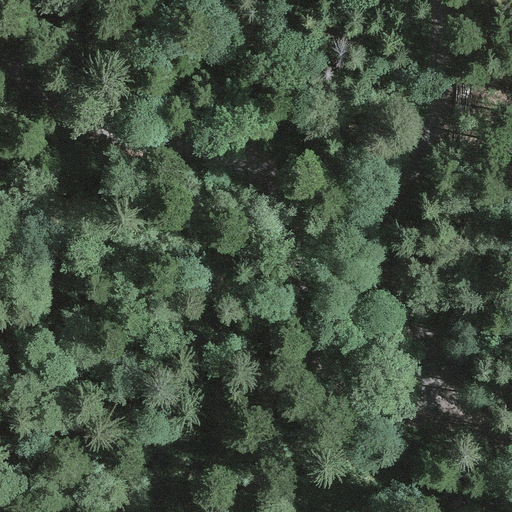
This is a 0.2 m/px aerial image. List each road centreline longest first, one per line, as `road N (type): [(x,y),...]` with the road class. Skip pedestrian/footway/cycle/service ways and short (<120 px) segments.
road 1 (unclassified): [(443,0),(439,119),(382,211),(378,232),(386,273),(441,370),(439,398),(422,410),(387,406),(361,391),(322,351),(303,310),(285,220),(260,172),(217,150),(120,135),(0,57)]
road 2 (track): [(225,0),(343,109),(355,146),(339,213),(351,306),(372,341),(410,372),(442,385)]
road 3 (track): [(509,443),(359,438),(256,409)]
